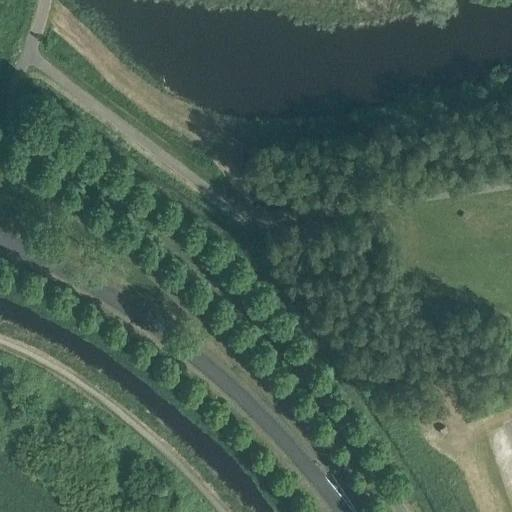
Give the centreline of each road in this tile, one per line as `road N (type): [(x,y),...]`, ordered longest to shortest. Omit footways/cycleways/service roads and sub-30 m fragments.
road 1 (unclassified): [(357,511),(294,408),(155,271),(0,161)]
road 2 (unclassified): [(0,239),(146,319),(194,358),(340,511)]
road 3 (unknown): [(222,511),(150,435),(90,388),(0,342)]
